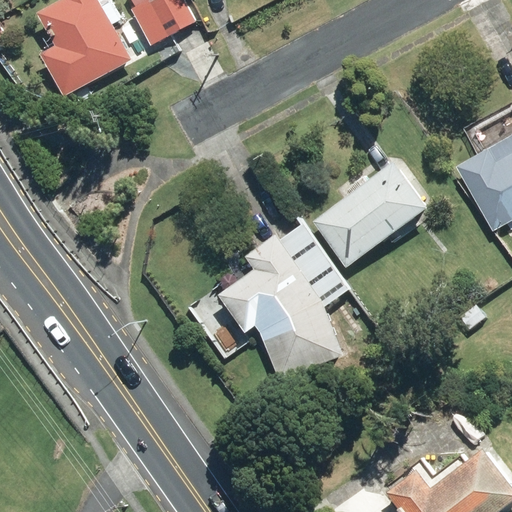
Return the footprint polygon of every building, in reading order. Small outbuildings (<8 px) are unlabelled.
[(60,49),(46,57),(68,99),(136,63),(107,10),(115,6),(111,0),(68,0),(70,2),(43,16),(60,49)] [(151,0),(154,5),(137,14),(155,49),(199,26),(185,0),(151,0)] [(511,141),(465,167),(500,231),(511,224),(511,141)] [(399,165),(316,225),(349,271),(432,212),(399,165)] [(250,260),(260,272),(222,299),(248,335),(259,328),(266,338),(283,383),(348,359),(329,308),(352,292),(306,227),(284,242),(281,238),(250,260)] [(393,497),(404,511),(505,511),(511,507),(511,484),(489,452),(435,492),(422,475),(393,497)]
